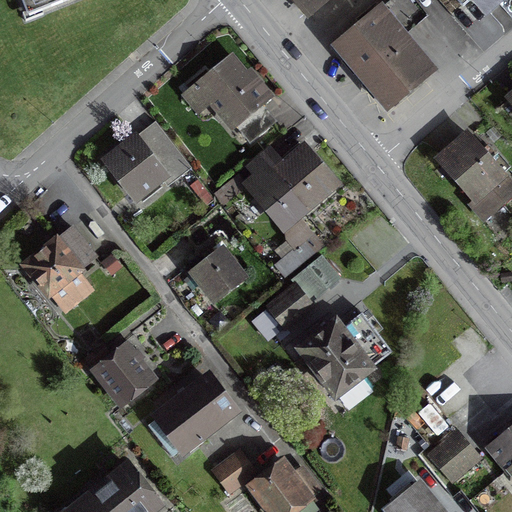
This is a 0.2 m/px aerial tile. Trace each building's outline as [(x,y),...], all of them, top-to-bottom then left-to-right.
[(19,0),(27,17),(69,0),(19,0)] [(295,0),(309,16),(327,0),(295,0)] [(380,8),(334,46),(387,109),(433,71),(401,34),(425,14),(413,0),(390,0),(380,8)] [(473,0),(485,13),(499,0),(455,0),(462,7),(469,0),(473,0)] [(250,84),(229,59),(197,85),(232,129),(269,99),(254,81),(250,84)] [(154,123),(104,162),(134,201),(165,177),(153,162),(173,147),(154,123)] [(511,186),(467,135),(438,161),(474,202),(470,205),(483,220),(511,194),(511,186)] [(290,224),(335,186),(303,149),(282,166),(268,149),(247,166),(256,177),(247,186),(281,226),(287,221),(290,224)] [(71,228),(24,266),(48,296),(79,271),(76,267),(91,254),(71,228)] [(311,256),(302,244),(275,267),(285,278),(311,256)] [(222,252),(192,275),(212,301),(242,278),(222,252)] [(283,327),(340,279),(321,256),(290,282),(296,289),(270,311),(283,327)] [(317,382),(321,379),(334,396),(391,353),(361,314),(340,330),(335,323),(322,333),(317,327),(308,334),(313,340),(299,350),(312,367),(308,370),(317,382)] [(101,347),(86,360),(92,368),(108,355),(101,347)] [(126,349),(96,373),(120,403),(150,379),(137,363),(142,359),(136,352),(131,356),(126,349)] [(158,417),(184,450),(230,413),(205,381),(158,417)] [(511,430),(489,450),(509,474),(511,472),(511,473),(511,430)] [(455,433),(428,456),(451,484),(478,461),(455,433)] [(214,471),(230,492),(253,476),(237,455),(214,471)] [(250,487),(268,511),(291,511),(308,499),(282,464),(250,487)] [(149,511),(157,506),(126,468),(94,493),(91,490),(63,511),(149,511)] [(388,511),(440,511),(419,486),(388,511)]
